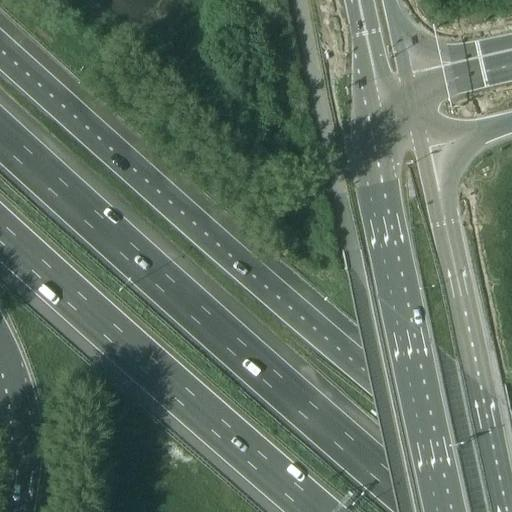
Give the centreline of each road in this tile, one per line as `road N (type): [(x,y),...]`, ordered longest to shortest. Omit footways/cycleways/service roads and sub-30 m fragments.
road 1 (motorway): [(460,451),(304,325),(0,55)]
road 2 (motorway): [(426,511),(0,135)]
road 3 (motorway): [(0,231),(312,511)]
road 4 (primary): [(372,122),(376,178),(445,511)]
road 5 (secondary): [(509,511),(422,145)]
road 6 (motorway): [(0,336),(21,457),(17,511)]
road 7 (tertiary): [(357,0),(372,122)]
